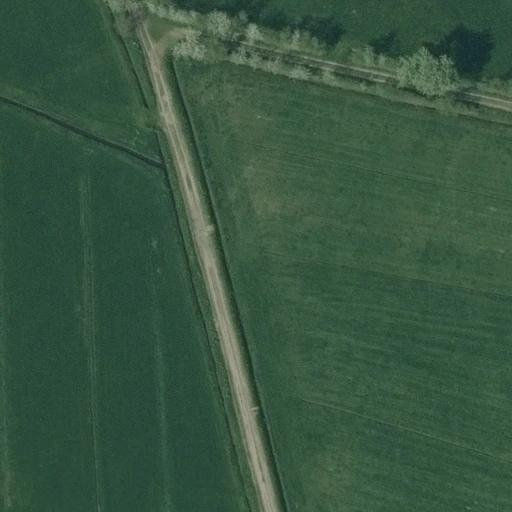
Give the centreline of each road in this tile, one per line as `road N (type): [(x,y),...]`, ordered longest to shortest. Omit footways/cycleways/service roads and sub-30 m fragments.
road 1 (track): [(268,511),(168,100),(139,29)]
road 2 (track): [(511,108),(139,29)]
